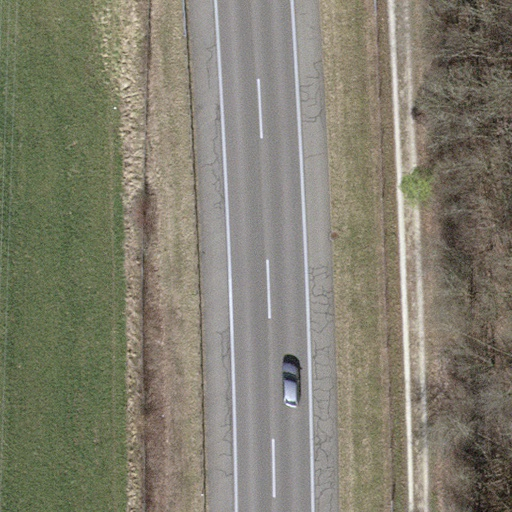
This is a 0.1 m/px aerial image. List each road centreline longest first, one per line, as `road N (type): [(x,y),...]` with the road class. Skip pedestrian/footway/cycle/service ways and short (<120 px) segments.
road 1 (track): [(407,511),(419,115),(409,0)]
road 2 (trunk): [(255,0),(276,511)]
